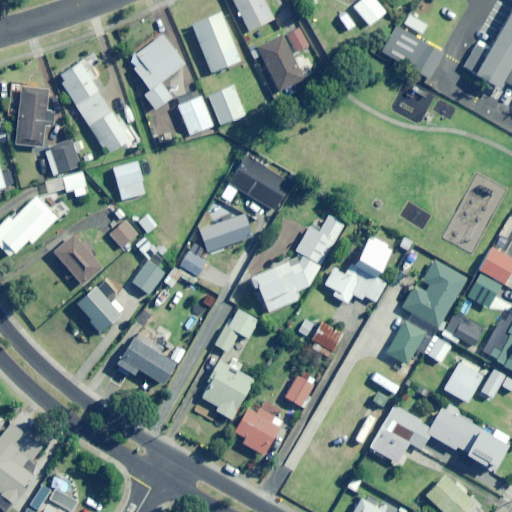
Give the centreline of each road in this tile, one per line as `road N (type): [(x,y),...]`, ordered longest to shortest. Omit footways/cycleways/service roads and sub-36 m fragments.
road 1 (residential): [(0,314),(24,346),(83,395),(172,453)]
road 2 (residential): [(155,479),(0,357)]
